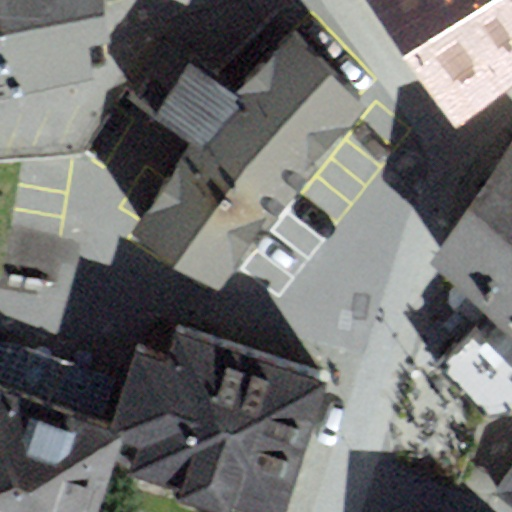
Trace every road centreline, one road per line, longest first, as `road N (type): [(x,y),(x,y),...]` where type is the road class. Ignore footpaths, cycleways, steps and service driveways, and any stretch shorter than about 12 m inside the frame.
road 1 (residential): [(465,155),(407,281),(336,511)]
road 2 (residential): [(465,155),(340,0)]
